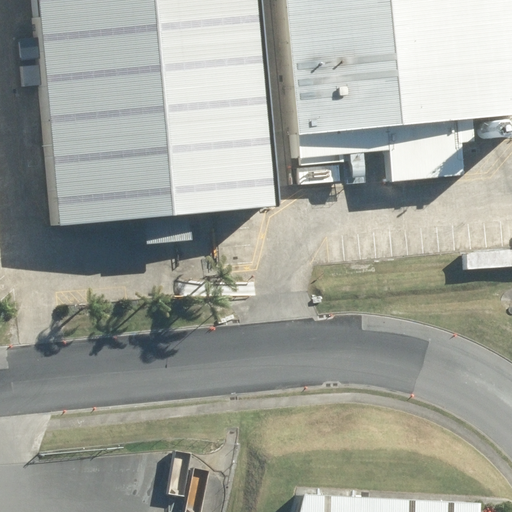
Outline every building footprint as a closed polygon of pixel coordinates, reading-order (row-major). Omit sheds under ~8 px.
[(188,222),(271,215),(251,0),(37,0),(59,234),(144,226),(146,249),(190,245),(188,222)] [(283,0),(297,140),(373,132),(375,155),(423,151),(421,128),(511,118),(511,20),(510,0),(283,0)] [(511,252),(467,255),(468,272),(511,269),(511,252)] [(189,497),(192,456),(173,454),(170,496),(189,497)] [(511,511),(511,510),(509,494),(268,474),(258,511),(511,511)]
